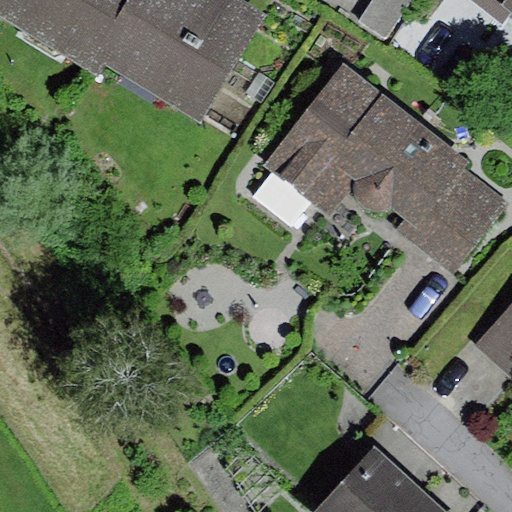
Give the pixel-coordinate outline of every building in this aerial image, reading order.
[(0,0),(0,14),(101,76),(107,66),(202,124),(268,17),(240,0),(0,0)] [(374,0),(360,23),(387,40),(413,0),(374,0)] [(511,207),(511,204),(344,69),(267,165),(330,216),(352,188),(357,200),(364,208),(378,212),(387,217),(458,274),(511,207)] [(511,334),(495,355),(511,369),(511,334)] [(456,511),(413,470),(371,511),(456,511)]
